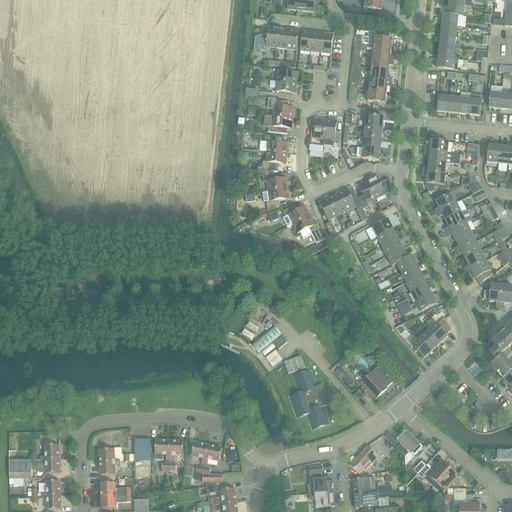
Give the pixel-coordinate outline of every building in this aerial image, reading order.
[(288,0),(287,10),(313,13),(314,0),(288,0)] [(381,11),(383,0),(380,0),(364,0),(364,9),(369,10),(369,14),(374,14),(374,10),(381,11)] [(495,0),(495,1),(507,2),(506,13),(511,13),(511,3),(511,0),(495,0)] [(458,17),(463,18),(464,7),(449,5),(448,16),(458,17)] [(493,26),(510,28),(511,13),(506,13),(505,13),(505,21),(494,20),(493,26)] [(443,15),(442,26),(457,28),(458,17),(448,16),(443,15)] [(457,28),(442,26),(441,37),(456,38),(457,28)] [(497,37),(498,28),(492,27),(490,36),(497,37)] [(266,48),(276,49),(279,29),(268,28),(266,48)] [(287,50),(289,31),(279,29),(276,49),(287,50)] [(297,51),(298,42),(299,32),(289,31),(287,50),(297,51)] [(312,33),(302,32),(300,52),(310,53),(312,33)] [(320,54),(323,34),(312,33),(310,53),(320,54)] [(331,55),(333,39),(333,36),(323,34),(320,54),(331,55)] [(373,49),(391,51),(392,40),(385,39),(385,35),(380,34),(380,38),(374,38),(373,48),(373,49)] [(354,42),(354,47),(362,47),(362,43),(364,43),(365,37),(364,37),(356,36),(355,42),(354,42)] [(488,52),(490,38),(478,36),(478,41),(477,41),(476,51),(488,52)] [(439,47),(455,49),(460,49),(461,39),(456,38),(441,37),(439,47)] [(453,60),(454,54),(459,55),(460,49),(455,49),(439,47),(438,58),(453,60)] [(372,59),(394,62),(394,57),(390,57),(391,51),(373,49),(372,59)] [(481,63),(488,63),(489,53),(488,53),(488,52),(476,51),(476,52),(478,52),(476,63),(481,63)] [(459,60),(453,60),(438,58),(437,69),(457,71),(459,60)] [(393,66),(394,62),(372,59),(371,70),(389,72),(389,65),(393,66)] [(388,78),(389,72),(371,70),(370,81),(391,83),(392,79),(388,78)] [(261,80),(262,73),(254,72),(253,80),(261,80)] [(278,72),(277,82),(296,84),(297,74),(278,72)] [(253,80),(253,87),(260,88),(261,80),(253,80)] [(296,84),(277,82),(270,81),(270,87),(271,89),(276,89),(275,93),(295,95),(296,84)] [(369,91),(386,93),(387,87),(391,87),(391,83),(370,81),(369,91)] [(385,104),(386,93),(369,91),(369,93),(368,103),(373,103),(372,107),(377,107),(378,103),(385,104)] [(489,109),(499,110),(501,95),(490,94),(489,109)] [(501,95),(499,110),(510,111),(511,96),(501,95)] [(480,117),(482,102),(482,97),(471,96),(471,101),(469,116),(480,117)] [(448,113),(449,98),(438,97),(437,112),(448,113)] [(458,115),(460,99),(449,98),(448,113),(458,115)] [(268,110),(273,111),(273,117),(292,119),(293,109),(283,108),(284,102),(275,101),(275,100),(269,99),(268,110)] [(469,116),(471,101),(460,99),(458,115),(469,116)] [(357,101),(349,100),(350,104),(352,107),(356,109),(357,101)] [(382,129),(384,118),(363,116),(362,122),(366,123),(365,127),(382,129)] [(291,130),(292,119),(273,117),(273,118),(265,117),(264,128),(268,129),(268,133),(280,134),(281,129),(291,130)] [(314,139),(324,141),(326,121),(316,120),(314,139)] [(340,146),(341,133),(336,133),(337,122),(326,121),(324,141),(324,146),(333,147),(334,145),(340,146)] [(355,137),(381,140),(382,129),(365,127),(364,133),(355,132),(355,137)] [(267,153),(286,155),(288,145),(284,144),(284,139),(265,137),(265,143),(268,143),(267,153)] [(380,151),(381,140),(355,137),(355,138),(359,138),(359,143),(363,144),(363,149),(380,151)] [(447,154),(447,153),(449,143),(431,141),(430,148),(425,147),(424,151),(447,154)] [(468,145),(467,156),(473,157),(478,157),(479,147),(474,146),(468,145)] [(496,170),(497,165),(499,147),(488,146),(486,164),(492,164),(492,170),(496,170)] [(497,165),(508,166),(510,148),(499,147),(497,165)] [(358,158),(362,159),(362,160),(379,162),(380,151),(363,149),(357,149),(357,156),(358,158)] [(429,163),(446,165),(447,154),(424,151),(424,156),(429,156),(429,163)] [(285,165),(286,155),(267,153),(266,163),(262,162),(262,163),(262,168),(258,168),(257,173),(264,173),(273,173),(278,172),(279,165),(285,165)] [(422,173),(445,175),(446,165),(429,163),(428,170),(423,169),(422,173)] [(268,192),(287,189),(286,179),(275,181),(275,175),(273,175),(273,173),(264,173),(264,177),(262,177),(263,183),(266,182),(268,192)] [(445,175),(422,173),(422,177),(427,178),(426,184),(426,185),(428,193),(449,190),(449,185),(444,185),(444,177),(445,175)] [(377,178),(367,182),(376,200),(388,194),(386,180),(380,184),(377,178)] [(468,187),(477,185),(475,178),(472,179),(468,178),(463,178),(462,188),(468,187)] [(362,196),(357,199),(362,208),(363,210),(368,207),(367,204),(376,200),(367,182),(358,187),(362,196)] [(473,196),(483,191),(479,185),(477,185),(468,187),(473,196)] [(266,203),(268,215),(280,211),(279,201),(289,200),(287,189),(268,192),(262,193),(263,203),(266,203)] [(347,190),(338,194),(346,212),(348,215),(362,208),(357,199),(357,197),(352,199),(347,190)] [(487,199),(485,196),(483,191),(473,196),(477,204),(487,199)] [(338,194),(328,199),(337,217),(346,212),(338,194)] [(451,194),(444,198),(436,202),(439,209),(434,211),(436,215),(456,204),(451,194)] [(328,221),(337,217),(328,199),(319,204),(328,221)] [(442,216),(445,222),(461,214),(456,204),(436,215),(438,218),(442,216)] [(285,211),(282,213),(285,218),(282,219),(287,228),(292,226),(310,217),(305,207),(296,212),(294,207),(285,211)] [(446,234),(466,223),(472,220),(467,211),(461,214),(445,222),(448,228),(444,230),(446,234)] [(365,214),(359,217),(362,222),(367,220),(365,214)] [(310,217),(292,226),(295,232),(293,233),(295,238),(298,239),(302,237),(303,239),(312,235),(316,244),(325,240),(318,225),(315,226),(310,217)] [(387,220),(372,228),(377,238),(393,230),(387,220)] [(330,223),(325,225),(331,237),(336,234),(330,223)] [(452,235),(455,241),(471,233),(466,223),(446,234),(447,238),(452,235)] [(501,223),(493,227),(496,232),(504,228),(501,223)] [(497,244),(502,242),(509,238),(504,228),(496,232),(496,233),(492,235),(497,244)] [(377,238),(382,248),(397,240),(393,230),(377,238)] [(471,233),(455,241),(458,247),(453,249),(455,253),(476,243),(471,233)] [(387,258),(402,250),(397,240),(382,248),(387,258)] [(318,253),(320,252),(329,247),(326,242),(317,247),(315,248),(318,253)] [(507,251),(504,246),(502,242),(497,244),(500,248),(502,253),(507,251)] [(476,243),(455,253),(457,257),(462,255),(465,260),(481,252),(476,243)] [(314,248),(306,252),(310,258),(317,253),(314,248)] [(392,267),(396,265),(407,259),(402,250),(387,258),(392,267)] [(507,251),(502,253),(497,256),(504,268),(509,264),(509,263),(511,261),(511,253),(510,250),(507,251)] [(463,269),(465,272),(486,262),(481,252),(465,260),(468,266),(463,269)] [(412,256),(407,259),(396,265),(401,274),(417,266),(412,256)] [(486,262),(465,272),(467,276),(472,274),(475,280),(476,279),(480,286),(493,276),(486,262)] [(406,284),(422,276),(417,266),(401,274),(396,277),(400,285),(405,283),(406,284)] [(422,276),(406,284),(411,294),(427,286),(422,276)] [(497,285),(491,285),(490,293),(484,292),(483,300),(489,301),(489,302),(496,303),(495,308),(499,309),(502,286),(503,280),(498,279),(497,285)] [(389,281),(382,284),(378,287),(380,292),(391,286),(389,281)] [(431,295),(427,286),(411,294),(416,303),(431,295)] [(511,295),(511,287),(502,286),(499,309),(503,309),(504,304),(511,305),(511,295)] [(53,301),(67,301),(67,291),(53,291),(53,301)] [(436,305),(431,295),(416,303),(416,304),(421,313),(436,305)] [(249,322),(246,327),(246,328),(256,334),(260,329),(249,323),(249,322)] [(428,331),(440,345),(448,337),(436,324),(432,328),(426,322),(423,325),(428,331)] [(407,323),(402,326),(396,329),(397,333),(400,336),(405,331),(405,330),(410,328),(407,323)] [(275,327),(252,346),(259,354),(272,343),(273,343),(278,350),(288,342),(282,336),(275,327)] [(244,330),(241,335),(242,335),(252,342),(255,336),(245,330),(244,330)] [(511,345),(511,337),(505,330),(492,342),(497,348),(502,354),(508,349),(511,345)] [(432,352),(440,345),(428,331),(420,339),(432,352)] [(424,359),(432,352),(420,339),(412,346),(424,359)] [(511,353),(508,349),(502,354),(497,348),(494,350),(493,349),(489,353),(493,357),(488,361),(491,365),(491,366),(494,370),(505,359),(511,353)] [(276,352),(266,359),(273,368),(283,361),(276,352)] [(347,355),(339,361),(349,373),(356,367),(347,355)] [(285,362),(284,363),(288,374),(306,368),(301,357),(285,362)] [(511,366),(505,359),(494,370),(505,382),(511,375),(511,366)] [(360,384),(375,400),(387,389),(386,389),(393,383),(378,367),(360,384)] [(342,381),(347,376),(341,369),(336,374),(342,381)] [(289,398),(293,410),(296,419),(306,416),(312,432),(330,425),(324,407),(329,405),(323,385),(317,387),(311,371),(292,377),(298,394),(289,398)] [(405,433),(397,441),(401,446),(397,450),(404,457),(409,452),(414,458),(416,456),(417,457),(422,451),(421,450),(423,449),(405,433)] [(12,435),(10,441),(18,445),(21,439),(12,435)] [(99,451),(99,464),(120,463),(135,463),(151,463),(151,451),(151,441),(135,441),(135,456),(114,456),(114,451),(99,451)] [(155,441),(155,451),(154,461),(164,461),(164,456),(166,456),(165,465),(161,465),(161,470),(168,470),(169,442),(155,441)] [(183,456),(183,452),(183,442),(169,442),(168,470),(175,471),(175,465),(171,465),(172,456),(183,456)] [(192,453),(191,457),(202,459),(200,468),(196,467),(195,473),(194,481),(201,482),(208,446),(194,443),(192,453)] [(40,458),(41,461),(59,460),(59,446),(45,447),(45,458),(40,458)] [(208,446),(201,482),(203,482),(206,482),(206,487),(207,494),(217,493),(216,484),(222,484),(222,476),(212,476),(209,475),(210,470),(207,469),(208,465),(208,460),(218,462),(219,462),(221,449),(208,446)] [(373,473),(369,469),(379,458),(368,448),(351,467),(359,474),(363,470),(365,472),(369,475),(371,475),(373,473)] [(235,451),(227,452),(228,462),(236,461),(235,451)] [(10,480),(23,479),(32,479),(31,470),(36,470),(36,472),(39,472),(39,473),(40,474),(46,474),(46,475),(60,474),(59,460),(41,461),(37,461),(30,461),(9,461),(9,462),(10,480)] [(413,471),(417,475),(426,466),(421,462),(413,471)] [(437,484),(451,469),(450,469),(442,462),(428,476),(437,484)] [(100,476),(110,476),(115,476),(115,470),(120,470),(120,463),(99,464),(100,476)] [(151,463),(135,463),(135,480),(151,479),(151,463)] [(191,478),(193,467),(186,465),(184,476),(191,478)] [(430,470),(426,466),(417,475),(422,479),(430,470)] [(451,469),(437,484),(434,488),(441,495),(444,492),(445,493),(459,478),(450,470),(451,469)] [(309,495),(309,497),(334,494),(333,482),(329,483),(328,476),(310,478),(311,486),(308,486),(308,495),(309,495)] [(406,494),(402,494),(393,494),(392,486),(375,487),(374,478),(353,481),(354,496),(374,494),(374,496),(406,497),(406,494)] [(46,483),(46,494),(42,494),(42,497),(60,496),(60,482),(46,483)] [(101,497),(125,496),(130,496),(130,489),(115,489),(115,484),(100,484),(101,497)] [(209,507),(236,503),(234,489),(220,491),(221,499),(208,501),(209,507)] [(310,501),(315,501),(316,509),(335,507),(334,494),(309,497),(310,501)] [(356,509),(366,508),(380,507),(379,499),(406,499),(406,497),(374,496),(374,494),(354,496),(356,509)] [(61,510),(60,496),(42,497),(42,500),(47,500),(47,511),(61,510)] [(130,496),(125,496),(101,497),(101,510),(116,509),(116,504),(131,503),(130,496)] [(451,496),(442,496),(442,504),(447,504),(447,501),(453,501),(453,502),(466,502),(466,496),(451,496)] [(134,511),(148,511),(149,511),(149,500),(134,501),(134,511)] [(223,511),(237,511),(236,503),(209,507),(209,511),(219,511),(223,511)]
